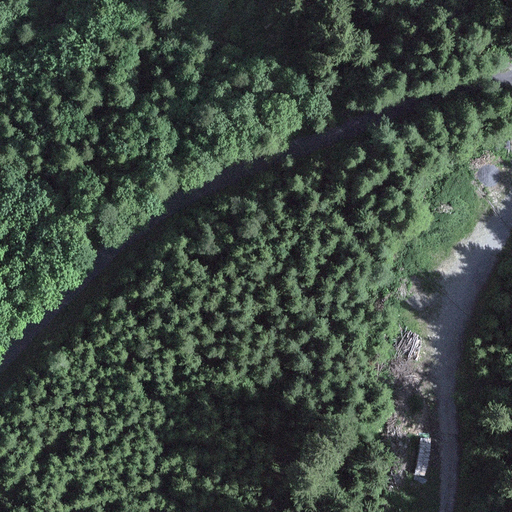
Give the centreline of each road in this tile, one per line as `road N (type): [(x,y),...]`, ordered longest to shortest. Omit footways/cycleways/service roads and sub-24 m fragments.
road 1 (track): [(0,369),(184,194),(352,128),(511,80)]
road 2 (track): [(511,218),(463,324),(451,511)]
